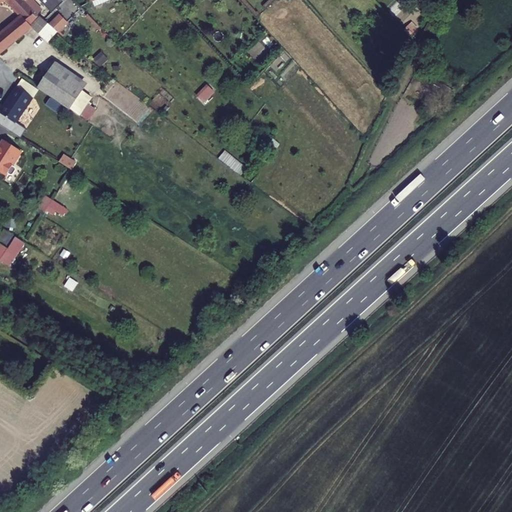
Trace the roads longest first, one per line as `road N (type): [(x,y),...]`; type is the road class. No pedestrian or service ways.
road 1 (motorway): [(511,106),(68,511)]
road 2 (motorway): [(123,511),(511,159)]
